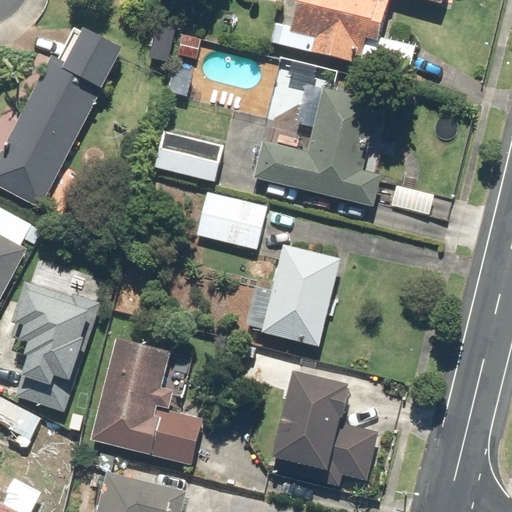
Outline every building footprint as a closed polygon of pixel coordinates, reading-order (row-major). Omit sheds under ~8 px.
[(302,0),(296,30),(318,35),(315,49),(378,64),(393,0),(430,0),(442,3),(442,0),(302,0)] [(76,64),(61,57),(0,172),(0,178),(50,205),(136,43),(98,23),(76,64)] [(181,35),(160,31),(154,55),(175,60),(181,35)] [(202,70),(179,66),(175,92),(197,96),(202,70)] [(374,170),(390,100),(315,85),(307,122),(320,125),(314,153),(270,143),(263,176),(385,204),(392,174),(374,170)] [(165,169),(223,182),(232,142),(174,129),(165,169)] [(275,207),(216,192),(205,235),(264,250),(275,207)] [(0,316),(36,247),(0,228),(0,316)] [(353,257),(293,242),(272,330),(332,345),(353,257)] [(85,378),(105,299),(30,280),(20,317),(42,323),(35,353),(42,355),(39,370),(31,368),(24,396),(70,407),(78,376),(85,378)] [(227,298),(205,293),(199,321),(221,325),(227,298)] [(188,386),(175,382),(182,351),(127,337),(102,439),(204,464),(214,420),(181,412),(188,386)] [(361,422),(371,385),(306,368),(282,458),(376,483),(390,430),(361,422)] [(48,419),(0,392),(0,419),(37,439),(48,419)] [(198,511),(205,487),(120,467),(109,511),(198,511)] [(10,498),(0,493),(0,511),(36,511),(47,492),(20,478),(10,498)]
